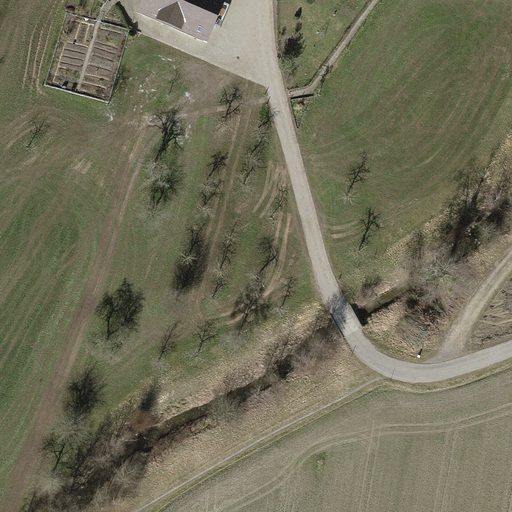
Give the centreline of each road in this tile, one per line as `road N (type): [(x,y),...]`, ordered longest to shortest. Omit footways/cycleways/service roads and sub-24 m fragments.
road 1 (residential): [(260,0),(256,41),(309,222),(354,331),(403,375),(441,373),(511,348)]
road 2 (track): [(511,262),(446,345),(441,373)]
road 3 (unknown): [(258,15),(197,33),(170,23),(147,0)]
